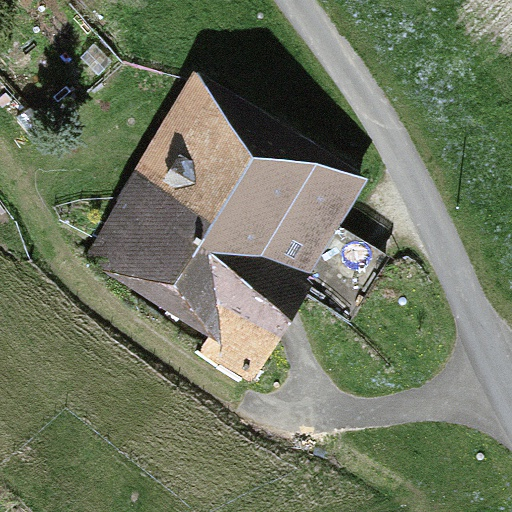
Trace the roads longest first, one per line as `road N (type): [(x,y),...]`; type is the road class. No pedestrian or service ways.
road 1 (unclassified): [(292,0),(383,132),(437,231),(472,307),(487,396),(511,427)]
road 2 (track): [(0,155),(98,294),(228,388)]
